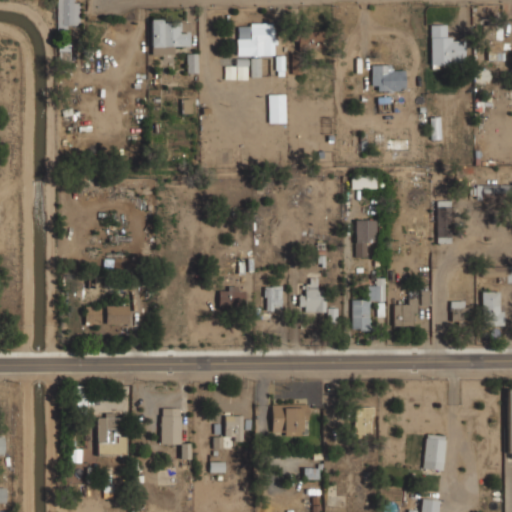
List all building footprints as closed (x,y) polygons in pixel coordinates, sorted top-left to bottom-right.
[(77,0),(57,0),(57,30),(68,30),(68,25),(77,24),(77,0)] [(189,45),(189,19),(150,19),(150,54),(174,54),(174,45),(189,45)] [(236,23),(236,55),(274,55),(274,23),(236,23)] [(430,25),(430,64),(463,64),(463,36),(447,36),(447,25),(430,25)] [(481,33),(482,53),(509,53),(509,33),(481,33)] [(321,49),(321,37),(300,37),(300,49),(321,49)] [(71,45),(59,44),(58,62),(70,63),(71,45)] [(197,73),(197,53),(186,53),(186,73),(197,73)] [(260,77),(260,58),(250,58),(250,77),(260,77)] [(371,90),(404,90),(404,71),(393,71),(393,64),(371,64),(371,90)] [(225,66),(225,78),(246,78),(246,66),(225,66)] [(253,122),(284,122),(284,95),(253,95),(253,122)] [(180,113),(189,113),(189,99),(181,98),(180,113)] [(349,188),(376,188),(376,174),(349,174),(349,188)] [(511,185),(475,185),(475,197),(511,197),(511,185)] [(436,243),(452,243),(452,200),(435,201),(436,243)] [(354,257),(365,257),(365,246),(376,246),(376,219),(354,219),(354,257)] [(369,298),(381,298),(381,278),(375,278),(375,287),(368,287),(368,299),(350,299),(350,329),(369,329),(369,298)] [(324,312),(324,289),(316,289),(316,279),(308,279),(308,289),(298,289),(298,312),(324,312)] [(281,285),(263,285),(264,311),(281,311),(281,285)] [(244,306),(244,286),(218,286),(218,306),(244,306)] [(502,291),(481,291),(481,325),(502,325),(502,291)] [(416,326),(416,299),(402,299),(402,306),(392,306),(392,326),(416,326)] [(450,302),(450,321),(466,321),(466,302),(450,302)] [(126,305),(84,305),(84,324),(126,324),(126,305)] [(86,412),(86,385),(71,385),(72,412),(86,412)] [(271,404),(271,431),(284,431),(284,435),(301,435),(301,420),(308,419),(308,404),(271,404)] [(354,438),(371,438),(371,406),(354,407),(354,438)] [(160,443),(179,444),(180,408),(160,408),(160,443)] [(97,417),(96,454),(124,455),(125,414),(104,414),(104,417),(97,417)] [(242,415),(224,415),(224,436),(212,436),(212,448),(225,448),(225,443),(242,443),(242,415)] [(443,469),(444,435),(424,434),(422,469),(443,469)] [(224,462),(209,462),(209,472),(223,472),(224,462)] [(437,511),(438,499),(420,499),(419,511),(437,511)]
